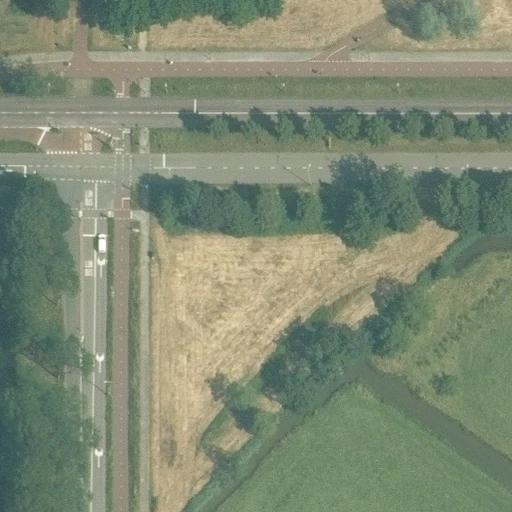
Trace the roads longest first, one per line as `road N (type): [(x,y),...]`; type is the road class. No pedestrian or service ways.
road 1 (secondary): [(78,165),(511,169)]
road 2 (secondary): [(78,165),(79,511)]
